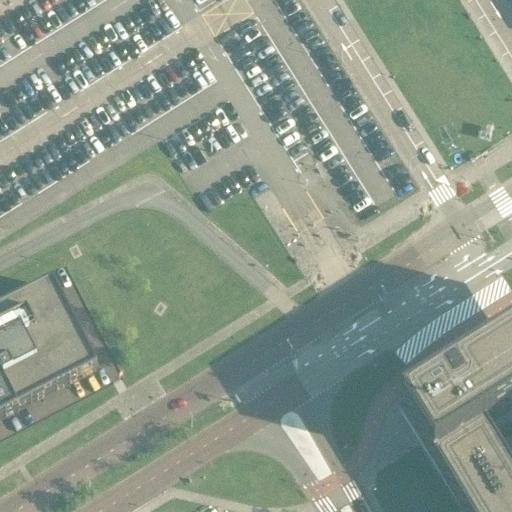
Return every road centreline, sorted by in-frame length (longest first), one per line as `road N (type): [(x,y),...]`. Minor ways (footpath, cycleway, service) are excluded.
road 1 (unclassified): [(309,331),(155,193),(0,271)]
road 2 (unclassified): [(463,234),(318,0)]
road 3 (secondary): [(252,367),(21,511)]
road 4 (unclassified): [(463,234),(309,331)]
road 5 (secondary): [(106,511),(259,415)]
road 6 (unclassified): [(329,371),(475,280)]
road 7 (secondary): [(358,511),(291,396)]
road 8 (secondary): [(259,415),(330,511)]
